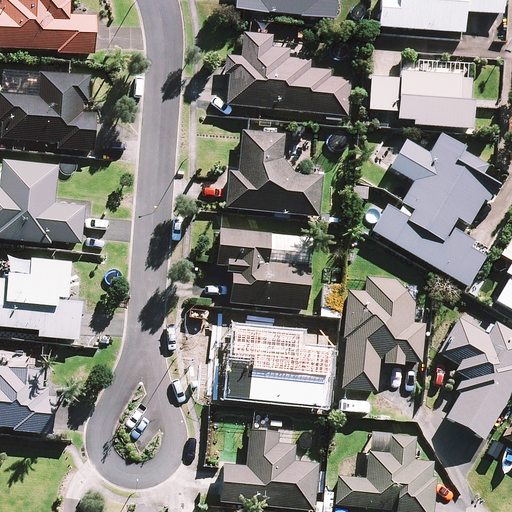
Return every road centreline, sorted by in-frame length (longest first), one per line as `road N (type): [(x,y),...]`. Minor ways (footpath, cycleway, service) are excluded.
road 1 (residential): [(157,0),(164,47),(137,350)]
road 2 (residential): [(137,350),(170,418),(169,441),(154,468),(126,471),(102,443),(113,386)]
